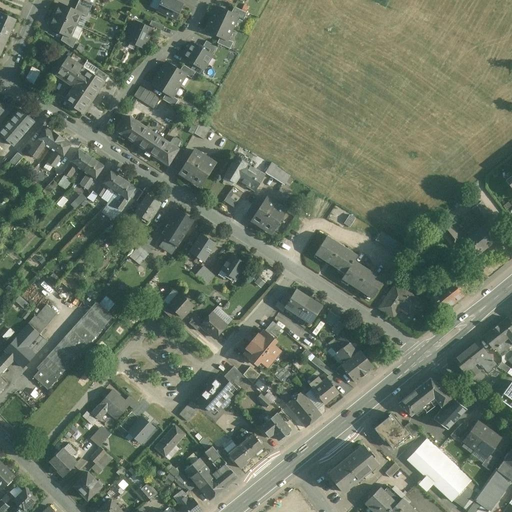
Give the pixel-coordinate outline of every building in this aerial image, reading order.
[(88,1),(85,0),(79,0),(77,4),(90,10),(93,3),(88,1)] [(173,0),(162,0),(157,11),(176,19),(183,4),(173,0)] [(74,10),(60,4),(54,16),(75,25),(81,14),(81,13),(74,10)] [(90,10),(77,4),(74,10),(81,13),(81,14),(87,16),(90,10)] [(231,13),(217,7),(212,18),(232,28),(237,17),(238,16),(231,13)] [(247,13),(234,7),(231,13),(238,16),(237,17),(244,19),(247,13)] [(16,19),(0,12),(0,13),(0,33),(8,37),(16,19)] [(75,25),(54,16),(49,27),(64,34),(70,37),(75,25)] [(232,28),(212,18),(206,30),(220,37),(227,40),(227,39),(232,28)] [(164,26),(152,20),(149,25),(162,31),(164,26)] [(152,29),(136,22),(128,41),(143,48),(152,29)] [(70,37),(64,34),(61,40),(73,48),(77,39),(70,37)] [(227,40),(220,37),(217,43),(230,49),(233,42),(227,39),(227,40)] [(216,47),(206,41),(202,48),(212,55),(216,47)] [(202,48),(192,43),(183,58),(194,64),(203,70),(212,55),(202,48)] [(83,67),(68,57),(56,75),(74,87),(81,78),(77,75),(83,67)] [(180,71),(167,63),(160,74),(179,86),(186,75),(186,74),(180,71)] [(203,70),(194,64),(191,69),(195,72),(201,75),(204,70),(203,70)] [(191,69),(183,65),(180,71),(186,74),(186,75),(191,78),(195,72),(191,69)] [(26,80),(35,83),(40,70),(31,66),(26,80)] [(83,67),(77,75),(81,78),(74,87),(65,101),(83,113),(105,81),(95,75),(83,67)] [(108,76),(98,69),(95,75),(105,81),(108,76)] [(179,86),(160,74),(153,85),(166,93),(172,97),(173,96),(179,86)] [(160,99),(140,86),(134,96),(154,109),(160,99)] [(178,100),(173,96),(172,97),(166,93),(162,99),(174,107),(178,100)] [(20,109),(0,132),(0,133),(13,145),(34,121),(20,109)] [(130,116),(119,133),(152,155),(153,155),(163,139),(130,116)] [(199,124),(194,121),(188,132),(193,135),(199,124)] [(211,129),(200,123),(194,134),(204,140),(211,129)] [(59,135),(46,127),(38,139),(38,140),(46,145),(50,148),(59,135)] [(71,144),(59,135),(50,148),(55,151),(63,156),(71,144)] [(181,141),(176,137),(173,138),(169,143),(177,148),(178,146),(179,147),(181,141)] [(169,143),(164,140),(164,139),(163,139),(153,155),(152,157),(159,161),(160,160),(168,165),(178,149),(177,148),(169,143)] [(38,140),(31,151),(38,155),(46,145),(38,140)] [(80,149),(64,173),(72,178),(79,167),(83,170),(91,157),(80,149)] [(215,164),(194,150),(180,172),(201,186),(215,164)] [(63,156),(55,151),(48,162),(55,167),(63,156)] [(23,158),(18,153),(9,162),(15,167),(23,158)] [(241,160),(236,156),(224,176),(235,183),(237,180),(255,191),(265,175),(253,167),(256,163),(244,155),(241,160)] [(104,166),(91,157),(83,170),(88,173),(81,184),(88,189),(104,166)] [(271,162),(265,173),(270,176),(277,167),(277,166),(271,162)] [(290,176),(277,167),(270,176),(284,185),(290,176)] [(124,179),(111,170),(96,192),(102,196),(108,188),(115,192),(124,179)] [(139,189),(124,179),(115,192),(106,206),(118,214),(130,197),(132,198),(139,189)] [(244,192),(234,186),(224,201),(234,208),(244,192)] [(139,189),(132,198),(137,201),(143,192),(139,189)] [(148,195),(136,212),(144,217),(142,220),(147,223),(161,204),(148,195)] [(266,198),(252,219),(272,233),(286,211),(266,198)] [(480,202),(471,210),(482,223),(491,216),(480,202)] [(194,220),(176,209),(160,235),(165,238),(161,245),(173,253),(177,246),(194,220)] [(484,225),(479,229),(477,227),(468,233),(470,236),(463,242),(475,257),(496,240),(484,225)] [(461,240),(450,226),(441,234),(452,247),(461,240)] [(411,250),(381,232),(375,240),(405,259),(411,250)] [(215,245),(200,235),(190,251),(205,261),(215,245)] [(357,255),(327,236),(315,254),(345,274),(354,260),(357,255)] [(138,246),(130,256),(140,265),(149,254),(138,246)] [(245,264),(234,257),(229,265),(227,263),(222,271),(227,274),(225,276),(233,282),(245,264)] [(354,260),(345,274),(342,279),(372,298),(384,280),(354,260)] [(204,267),(196,276),(200,280),(208,271),(204,267)] [(208,271),(200,280),(206,285),(214,276),(208,271)] [(260,276),(255,281),(261,287),(266,282),(260,276)] [(452,281),(431,298),(443,312),(463,296),(452,281)] [(395,285),(380,308),(394,317),(401,306),(411,313),(419,300),(395,285)] [(296,290),(285,307),(298,315),(309,298),(296,290)] [(193,305),(179,293),(169,305),(178,314),(182,317),(193,305)] [(20,296),(17,301),(26,308),(30,304),(20,296)] [(322,307),(309,298),(298,315),(311,323),(322,307)] [(178,314),(169,305),(165,301),(159,308),(173,320),(178,314)] [(113,318),(98,303),(72,332),(88,346),(113,318)] [(58,315),(47,305),(29,324),(40,335),(58,315)] [(335,315),(330,311),(324,320),(329,324),(335,315)] [(226,326),(211,313),(203,323),(201,325),(202,326),(215,338),(226,326)] [(341,319),(335,315),(329,324),(335,328),(339,321),(341,319)] [(203,323),(195,316),(189,323),(197,331),(202,326),(201,325),(203,323)] [(511,334),(511,324),(506,317),(494,327),(505,340),(508,338),(511,334)] [(281,329),(273,321),(265,331),(273,338),(281,329)] [(335,328),(332,332),(337,336),(344,325),(339,321),(335,328)] [(29,324),(5,351),(6,352),(0,359),(0,362),(7,368),(15,360),(23,367),(35,354),(28,347),(40,335),(29,324)] [(505,340),(494,327),(483,336),(493,349),(495,348),(504,341),(505,340)] [(264,330),(260,336),(257,334),(246,347),(249,349),(244,355),(256,365),(259,361),(266,367),(280,350),(273,344),(276,340),(273,338),(265,331),(264,330)] [(88,346),(72,332),(59,346),(74,361),(88,346)] [(47,341),(40,335),(28,347),(35,354),(47,341)] [(359,349),(356,352),(350,343),(343,337),(337,341),(339,343),(365,376),(374,368),(359,349)] [(365,376),(339,343),(337,341),(330,347),(337,354),(343,362),(340,364),(355,383),(365,376)] [(477,341),(455,359),(455,361),(464,373),(465,371),(471,378),(480,372),(475,364),(477,362),(479,364),(481,363),(485,368),(493,361),(477,341)] [(504,341),(495,348),(501,356),(510,349),(504,341)] [(74,361),(59,346),(48,358),(49,360),(63,372),(74,361)] [(511,351),(510,349),(501,356),(501,362),(504,364),(508,359),(511,355),(511,351)] [(63,372),(49,360),(39,371),(53,384),(63,372)] [(334,372),(320,360),(315,365),(329,376),(334,372)] [(504,364),(501,362),(498,366),(507,373),(510,368),(504,364)] [(247,379),(234,366),(223,377),(232,386),(236,382),(240,386),(247,379)] [(260,375),(250,366),(243,375),(253,384),(260,375)] [(291,375),(283,366),(274,374),(283,383),(291,375)] [(53,384),(39,371),(34,377),(48,390),(53,384)] [(480,372),(471,378),(472,380),(474,379),(476,382),(484,377),(480,372)] [(202,395),(198,400),(211,412),(215,408),(217,410),(221,406),(222,407),(229,399),(228,398),(232,393),(230,391),(233,387),(232,386),(223,377),(221,374),(216,380),(215,379),(211,384),(212,384),(206,391),(205,390),(201,395),(202,395)] [(338,393),(326,378),(322,381),(323,381),(313,389),(325,404),(338,393)] [(467,404),(431,378),(414,391),(399,403),(405,410),(406,409),(411,416),(426,405),(429,408),(437,401),(442,408),(440,409),(448,419),(467,404)] [(511,381),(500,398),(511,406),(511,381)] [(299,394),(298,393),(291,398),(281,386),(276,391),(306,427),(321,415),(302,391),(299,394)] [(126,401),(113,390),(92,413),(99,419),(107,410),(117,419),(129,405),(130,405),(126,401)] [(270,404),(260,394),(257,398),(266,408),(270,404)] [(138,405),(129,397),(126,401),(130,405),(129,405),(134,409),(138,405)] [(199,408),(192,402),(187,406),(195,413),(199,409),(199,408)] [(467,404),(448,419),(456,429),(462,423),(475,410),(467,404)] [(195,413),(187,406),(180,415),(188,422),(195,413)] [(89,410),(84,415),(94,424),(98,419),(89,410)] [(131,412),(120,425),(128,433),(129,432),(128,432),(140,419),(131,412)] [(277,413),(272,418),(268,413),(262,418),(266,423),(261,426),(269,437),(273,434),(278,440),(280,439),(283,440),(289,435),(290,431),(291,430),(277,413)] [(402,428),(390,413),(388,415),(389,417),(378,426),(377,424),(377,425),(395,448),(396,448),(395,446),(408,435),(403,428),(402,428)] [(154,428),(142,417),(140,419),(128,432),(129,432),(141,443),(154,428)] [(420,431),(409,421),(408,422),(409,423),(403,428),(408,435),(411,438),(412,438),(411,437),(419,432),(420,431)] [(477,422),(463,440),(475,449),(489,430),(477,422)] [(456,429),(450,435),(454,440),(467,427),(462,423),(456,429)] [(184,434),(175,426),(156,447),(165,456),(184,434)] [(98,430),(91,439),(100,446),(107,437),(98,430)] [(489,430),(475,449),(487,457),(501,439),(489,430)] [(263,447),(253,434),(240,445),(250,457),(256,453),(257,454),(262,451),(261,449),(263,447)] [(211,443),(207,438),(202,442),(206,447),(211,443)] [(471,480),(439,449),(427,438),(422,444),(466,485),(471,480)] [(240,445),(237,447),(233,442),(225,449),(241,468),(248,462),(246,460),(250,457),(240,445)] [(497,469),(496,468),(477,493),(466,486),(466,485),(422,444),(408,459),(452,500),(453,499),(470,511),(489,511),(511,481),(497,469)] [(177,445),(166,457),(170,460),(180,448),(177,445)] [(363,445),(328,474),(344,493),(379,464),(363,445)] [(220,456),(212,446),(204,452),(209,458),(208,458),(209,460),(210,459),(218,469),(213,474),(224,488),(238,477),(225,465),(227,463),(220,456)] [(100,447),(90,458),(96,463),(106,452),(100,447)] [(511,448),(497,469),(511,481),(511,448)] [(63,449),(50,462),(59,471),(58,472),(63,477),(77,463),(75,461),(78,459),(74,455),(71,457),(63,449)] [(497,449),(487,463),(492,467),(502,453),(497,449)] [(213,474),(199,458),(185,470),(209,500),(224,488),(213,474)] [(14,476),(0,462),(0,487),(1,488),(14,476)] [(395,463),(385,473),(390,478),(400,467),(395,463)] [(174,467),(169,472),(175,477),(179,473),(174,467)] [(88,473),(74,486),(87,499),(101,486),(100,486),(102,484),(99,481),(97,482),(88,473)] [(194,488),(189,483),(179,473),(175,477),(190,491),(194,488)] [(158,493),(147,481),(136,490),(146,503),(158,493)] [(402,498),(389,486),(385,491),(398,503),(402,498)] [(381,487),(366,504),(374,511),(388,511),(398,503),(385,491),(381,487)] [(36,499),(25,488),(13,499),(19,505),(23,510),(24,511),(36,499)] [(185,490),(180,494),(183,498),(186,495),(188,494),(185,490)] [(190,500),(186,495),(183,498),(178,502),(182,507),(178,510),(180,511),(199,511),(202,510),(193,498),(190,500)] [(416,511),(402,498),(398,503),(388,511),(416,511)] [(1,499),(0,500),(0,511),(3,511),(9,507),(1,499)] [(122,511),(112,499),(99,510),(100,511),(122,511)]
